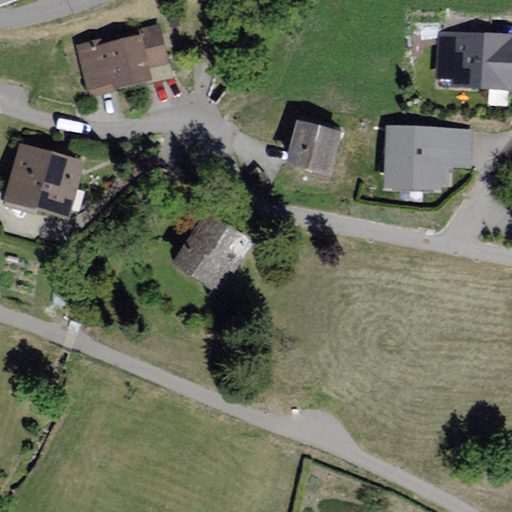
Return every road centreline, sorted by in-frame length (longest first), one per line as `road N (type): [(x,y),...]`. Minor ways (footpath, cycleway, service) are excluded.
road 1 (residential): [(0,106),(106,133),(184,124),(267,160),(263,208),(511,261)]
road 2 (track): [(462,511),(348,448),(0,319)]
